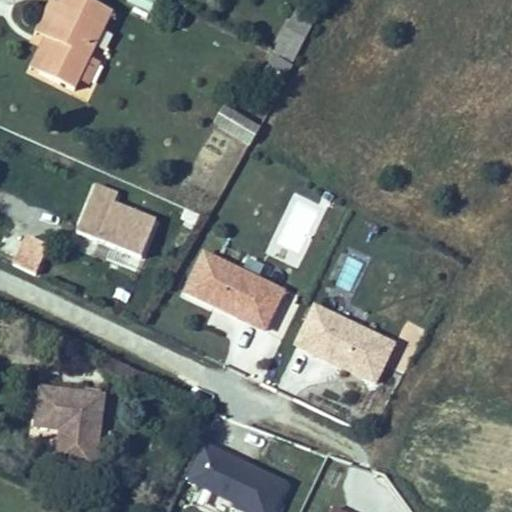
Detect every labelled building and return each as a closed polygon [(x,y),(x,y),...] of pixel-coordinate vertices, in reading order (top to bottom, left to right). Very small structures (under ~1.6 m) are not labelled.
[(0,22),(10,26),(0,47),(0,63),(25,76),(58,0),(6,0),(0,15),(0,22)] [(128,0),(125,10),(150,18),(156,0),(128,0)] [(234,0),(225,19),(242,26),(254,0),(234,0)] [(293,7),(271,53),(294,64),(316,18),(293,7)] [(221,29),(237,36),(242,26),(225,19),(221,29)] [(0,22),(0,47),(10,26),(0,22)] [(222,113),(215,129),(254,144),(260,128),(222,113)] [(54,163),(35,207),(98,235),(113,197),(79,183),(75,185),(71,183),(76,172),(54,163)] [(25,241),(12,270),(36,281),(49,251),(25,241)] [(108,255),(105,265),(135,277),(139,267),(108,255)] [(181,300),(266,338),(286,294),(201,255),(181,300)] [(376,391),(396,346),(311,308),(291,353),(376,391)] [(17,408),(3,435),(38,452),(70,386),(13,358),(0,385),(0,394),(21,405),(19,410),(17,408)] [(232,511),(277,511),(289,486),(202,447),(183,490),(232,511)]
